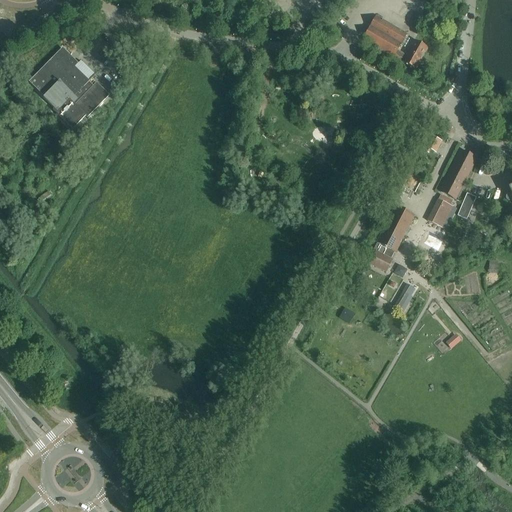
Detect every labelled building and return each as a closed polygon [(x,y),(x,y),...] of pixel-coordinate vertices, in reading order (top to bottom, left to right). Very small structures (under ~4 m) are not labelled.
[(406,34),(376,17),(363,39),(393,57),(393,56),(402,61),(402,62),(415,70),(427,49),(414,41),(405,56),(396,51),(406,34)] [(85,84),(88,82),(66,61),(70,57),(62,50),(30,82),(44,96),(43,98),(61,116),(59,117),(72,130),(85,117),(72,104),(77,99),(73,96),(85,84)] [(96,83),(93,87),(88,82),(85,84),(73,96),(77,99),(72,104),(85,117),(87,118),(109,96),(96,83)] [(425,148),(427,149),(425,152),(428,153),(429,150),(431,151),(437,139),(431,136),(425,148)] [(475,159),(461,151),(440,193),(454,200),(475,159)] [(467,194),(457,216),(466,220),(476,198),(467,194)] [(427,222),(441,229),(452,207),(438,200),(427,222)] [(386,274),(392,261),(390,260),(394,253),(395,254),(414,216),(395,207),(376,244),(383,248),(380,255),(375,253),(369,265),(386,274)] [(497,264),(488,263),(488,273),(497,274),(497,264)] [(410,296),(403,292),(394,307),(401,311),(410,296)]
